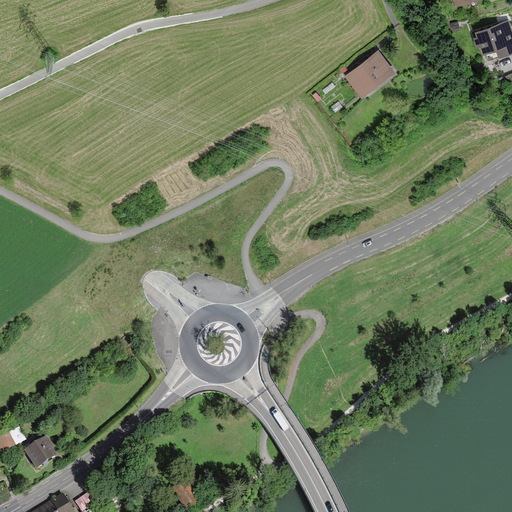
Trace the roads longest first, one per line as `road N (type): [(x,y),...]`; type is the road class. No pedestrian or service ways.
road 1 (track): [(511,296),(416,351),(322,436),(204,511)]
road 2 (tertiary): [(244,325),(300,281),(450,206),(511,164)]
road 3 (unclassified): [(268,0),(134,28),(0,94)]
road 4 (primary): [(0,185),(91,236),(198,319)]
road 5 (secondary): [(12,511),(90,461),(196,364)]
road 6 (primary): [(238,367),(328,511)]
